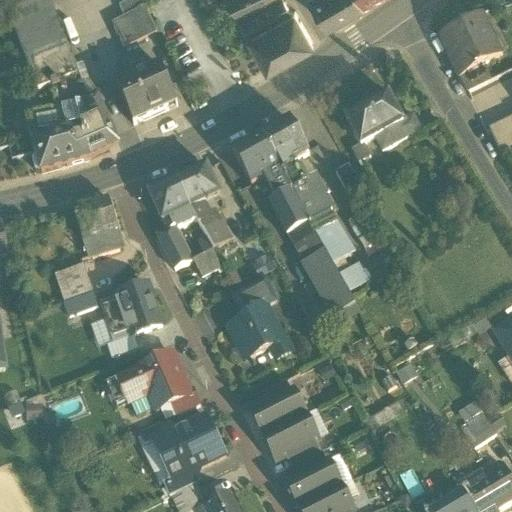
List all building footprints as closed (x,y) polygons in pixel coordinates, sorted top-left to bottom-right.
[(2,0),(8,15),(47,0),(2,0)] [(78,77),(49,0),(47,0),(8,15),(36,92),(47,88),(75,78),(78,77)] [(135,0),(119,8),(125,19),(145,9),(140,0),(135,0)] [(226,0),(236,18),(237,18),(272,0),(226,0)] [(272,0),(237,18),(249,39),(292,15),(283,0),(272,0)] [(310,0),(326,27),(363,7),(359,0),(310,0)] [(151,21),(145,9),(125,19),(111,26),(124,52),(158,36),(151,21)] [(294,13),(292,15),(249,39),(267,72),(312,46),(294,13)] [(441,36),(460,78),(461,77),(484,65),(501,56),(481,16),(441,36)] [(461,77),(469,93),(492,82),(484,65),(461,77)] [(116,88),(133,126),(168,111),(167,108),(176,104),(160,69),(116,88)] [(34,172),(41,174),(89,161),(90,160),(88,155),(116,143),(97,99),(84,105),(75,78),(47,88),(56,112),(26,121),(27,123),(32,139),(36,156),(32,162),(34,172)] [(374,143),(381,156),(420,135),(412,121),(402,127),(388,100),(375,107),(373,105),(358,113),(359,115),(345,123),(359,149),(360,150),(365,147),(374,143)] [(511,120),(488,132),(501,155),(511,150),(511,120)] [(19,143),(32,139),(27,123),(14,126),(19,143)] [(262,139),(280,172),(292,166),(309,156),(291,123),(262,139)] [(263,181),(269,178),(280,172),(262,139),(233,154),(252,187),(263,181)] [(372,160),(365,147),(360,150),(359,149),(351,153),(359,167),(372,160)] [(334,172),(347,195),(360,188),(347,165),(334,172)] [(292,166),(280,172),(309,227),(327,217),(332,215),(314,181),(303,187),(292,166)] [(177,182),(192,211),(205,204),(219,197),(204,168),(177,182)] [(288,238),(309,227),(280,172),(269,178),(280,200),(274,203),(270,206),(287,239),(288,238)] [(269,178),(263,181),(274,203),(280,200),(269,178)] [(164,225),(169,234),(172,232),(177,230),(179,229),(175,220),(192,211),(177,182),(149,197),(164,226),(164,225)] [(73,210),(83,243),(113,234),(118,232),(108,200),(73,210)] [(207,239),(214,254),(230,246),(212,215),(203,213),(205,204),(192,211),(199,223),(207,239)] [(179,229),(177,230),(179,234),(199,223),(192,211),(175,220),(179,229)] [(327,217),(309,227),(337,276),(355,265),(327,217)] [(349,227),(360,244),(371,237),(360,220),(349,227)] [(350,299),(337,276),(309,227),(288,238),(325,303),(335,321),(355,309),(350,299)] [(159,239),(175,275),(190,267),(172,232),(169,234),(159,239)] [(83,243),(89,262),(119,253),(113,234),(83,243)] [(214,254),(207,239),(197,245),(204,259),(214,254)] [(194,263),(202,281),(222,271),(214,254),(204,259),(194,263)] [(252,270),(260,285),(265,282),(279,275),(271,260),(252,270)] [(337,276),(350,299),(369,289),(355,265),(337,276)] [(55,276),(65,306),(94,297),(83,266),(55,276)] [(237,297),(247,319),(265,310),(266,311),(276,306),(265,282),(260,285),(237,297)] [(126,319),(133,340),(134,340),(162,330),(148,290),(120,300),(121,304),(117,306),(122,320),(126,319)] [(99,311),(94,297),(65,306),(70,320),(99,311)] [(106,324),(91,329),(99,352),(107,349),(133,340),(126,319),(122,320),(117,306),(121,304),(120,300),(100,307),(106,324)] [(312,333),(335,321),(325,303),(303,315),(312,333)] [(362,320),(355,309),(335,321),(341,332),(362,320)] [(270,353),(276,365),(293,357),(286,345),(283,346),(266,311),(265,310),(247,319),(249,323),(230,333),(239,350),(243,348),(251,363),(270,353)] [(509,360),(511,364),(511,323),(493,335),(509,360)] [(107,349),(112,363),(139,354),(134,340),(133,340),(107,349)] [(156,415),(157,417),(173,410),(192,401),(191,400),(173,359),(118,383),(129,408),(130,408),(149,400),(156,415)] [(511,388),(511,387),(511,364),(509,360),(498,367),(511,388)] [(411,370),(395,379),(403,392),(418,383),(411,370)] [(400,392),(393,379),(378,388),(386,400),(400,392)] [(257,401),(262,412),(291,397),(286,387),(283,388),(257,401)] [(7,410),(20,405),(15,393),(2,398),(7,410)] [(252,417),(265,442),(306,421),(293,396),(291,397),(262,412),(252,417)] [(173,410),(177,421),(200,411),(195,399),(191,400),(192,401),(173,410)] [(137,423),(156,415),(149,400),(130,408),(137,423)] [(364,427),(369,436),(405,415),(399,406),(364,427)] [(465,428),(480,419),(483,417),(477,406),(458,418),(465,428)] [(41,408),(25,408),(25,425),(41,424),(41,408)] [(306,421),(318,447),(329,441),(317,416),(306,421)] [(459,432),(473,454),(494,441),(480,419),(465,428),(459,432)] [(318,447),(306,421),(265,442),(277,467),(287,462),(316,448),(318,447)] [(172,486),(173,487),(192,478),(225,462),(207,422),(172,438),(153,447),(154,449),(172,486)] [(141,442),(146,452),(154,449),(153,447),(172,438),(166,426),(139,438),(141,442)] [(164,490),(172,486),(154,449),(146,452),(141,442),(137,444),(160,491),(164,490)] [(287,462),(292,473),(321,458),(316,448),(287,462)] [(327,469),(321,458),(292,473),(298,483),(327,469)] [(341,493),(353,487),(340,462),(329,468),(341,493)] [(287,488),(299,511),(302,511),(341,493),(329,468),(327,469),(298,483),(287,488)] [(463,501),(469,511),(501,511),(511,506),(511,489),(502,472),(460,496),(463,501)] [(164,490),(170,502),(171,501),(197,489),(192,478),(173,487),(172,486),(164,490)] [(353,487),(341,493),(348,508),(360,502),(353,487)] [(171,501),(176,511),(200,511),(207,509),(197,489),(171,501)] [(350,511),(348,508),(341,493),(302,511),(350,511)] [(207,509),(200,511),(235,511),(229,498),(207,509)] [(469,511),(463,501),(444,511),(469,511)]
